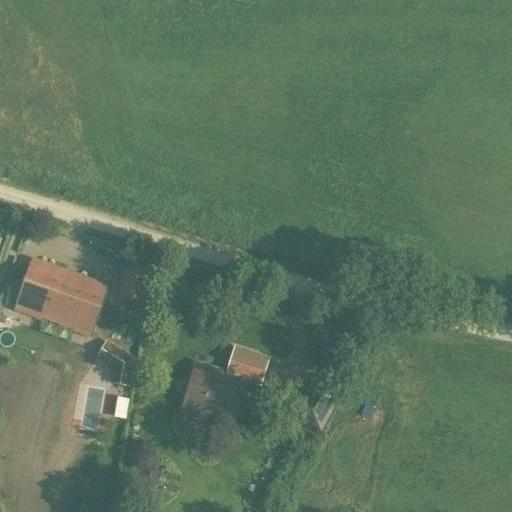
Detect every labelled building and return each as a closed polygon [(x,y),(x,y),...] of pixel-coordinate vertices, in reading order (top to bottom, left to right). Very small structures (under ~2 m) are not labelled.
[(107,288),(32,261),(14,309),(90,336),(107,288)] [(110,341),(106,360),(135,366),(139,347),(110,341)] [(261,388),(271,358),(234,347),(226,372),(196,363),(181,414),(232,430),(247,384),(261,388)] [(318,438),(336,405),(307,389),(289,423),(318,438)] [(153,490),(158,470),(144,466),(139,486),(153,490)]
